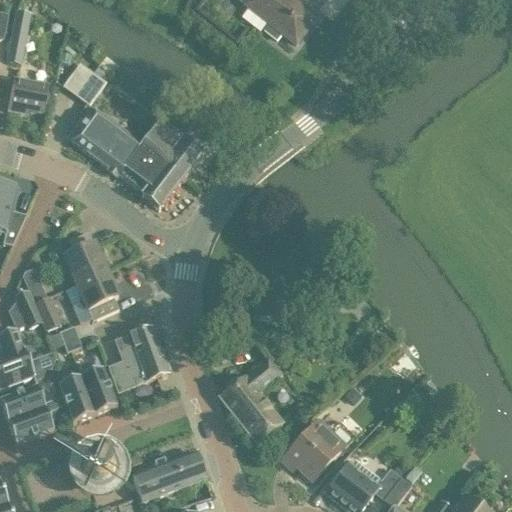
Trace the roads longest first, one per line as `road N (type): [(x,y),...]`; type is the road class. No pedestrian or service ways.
road 1 (tertiary): [(189,250),(234,183),(465,0)]
road 2 (residential): [(201,403),(7,468)]
road 3 (tertiary): [(201,403),(181,304),(189,250)]
road 4 (residential): [(61,171),(148,234),(189,250)]
road 5 (residential): [(0,297),(61,171)]
